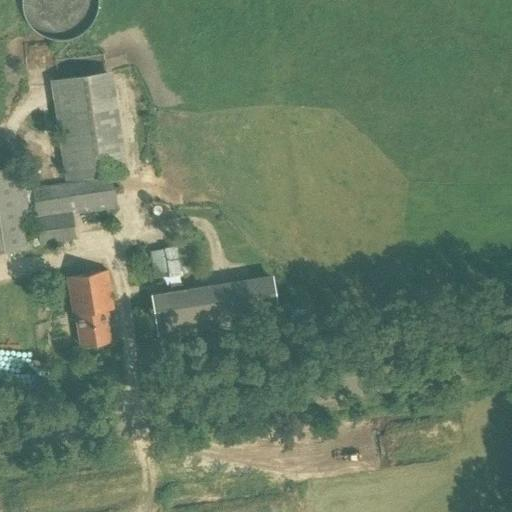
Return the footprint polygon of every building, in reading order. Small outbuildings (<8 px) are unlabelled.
[(65,180),(121,172),(106,73),(50,81),(65,180)] [(0,251),(32,247),(20,167),(0,169),(0,251)] [(39,243),(74,238),(71,214),(116,207),(112,177),(32,189),(39,243)] [(109,341),(104,310),(113,309),(106,270),(66,277),(72,316),(75,315),(80,345),(109,341)] [(158,338),(278,319),(271,276),(151,295),(158,338)]
